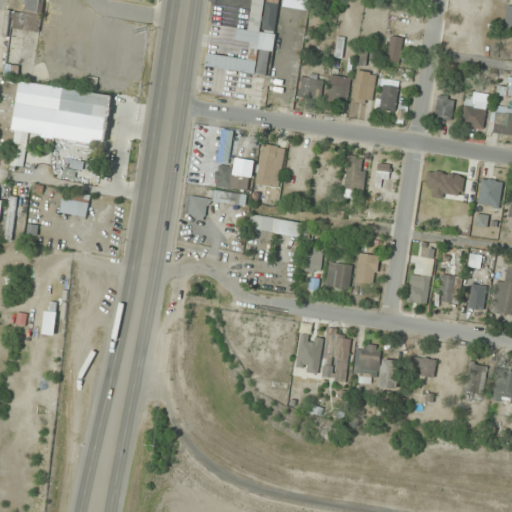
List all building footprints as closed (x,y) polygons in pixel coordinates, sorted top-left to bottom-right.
[(10,29),(39,33),(44,0),(25,0),(24,12),(13,10),(10,29)] [(278,0),(252,0),(249,30),(237,29),(235,41),(250,43),(248,59),(207,54),(205,67),(268,75),(273,32),(275,33),(278,0)] [(400,63),(404,38),(390,35),(386,61),(400,63)] [(280,92),(287,62),(276,60),(269,90),(280,92)] [(370,105),(376,74),(357,70),(351,102),(370,105)] [(319,100),(323,79),(301,74),(297,95),(319,100)] [(326,100),(346,104),(350,78),(331,75),(326,100)] [(96,78),(87,78),(87,88),(95,88),(96,78)] [(379,109),(395,111),(398,81),(382,79),(379,109)] [(511,97),(511,92),(511,87),(498,85),(496,95),(511,97)] [(59,113),(76,115),(74,124),(58,122),(57,135),(105,141),(112,94),(62,88),(59,113)] [(490,96),(467,91),(460,125),(483,129),(490,96)] [(454,99),(438,96),(434,120),(450,123),(454,99)] [(490,131),(511,135),(511,128),(511,108),(496,105),(490,131)] [(233,130),(221,129),(217,162),(218,162),(215,186),(249,190),(252,161),(241,160),(241,167),(228,165),(233,130)] [(7,162),(21,168),(34,135),(20,130),(7,162)] [(277,187),(285,148),(263,144),(255,182),(277,187)] [(365,189),(364,156),(345,157),(347,190),(365,189)] [(87,160),(63,160),(63,179),(87,179),(87,160)] [(375,190),(388,191),(389,164),(376,163),(375,190)] [(442,168),(423,168),(423,203),(442,203),(442,168)] [(264,204),(275,205),(276,190),(266,189),(264,204)] [(86,217),(91,196),(65,190),(60,211),(86,217)] [(246,194),(214,191),(213,201),(245,204),(246,194)] [(189,214),(206,216),(208,198),(190,196),(189,214)] [(251,214),(249,228),(303,237),(305,223),(251,214)] [(321,272),(322,254),(307,253),(306,271),(321,272)] [(356,282),(376,283),(377,255),(357,254),(356,282)] [(326,285),(348,288),(352,265),(330,261),(326,285)] [(497,280),(491,311),(511,314),(511,311),(511,264),(508,264),(505,281),(497,280)] [(457,304),(462,276),(442,273),(438,301),(457,304)] [(407,301),(427,303),(430,276),(410,274),(407,301)] [(297,356),(320,360),(324,333),(301,329),(297,356)] [(324,357),(336,358),(334,381),(346,382),(350,333),(326,331),(324,357)] [(379,346),(356,346),(356,377),(379,377),(379,346)] [(436,359),(413,357),(411,374),(434,377),(436,359)] [(399,360),(381,359),(380,387),(398,388),(399,360)] [(465,392),(483,394),(488,365),(470,363),(465,392)] [(511,403),(511,398),(511,371),(497,369),(493,400),(511,403)]
